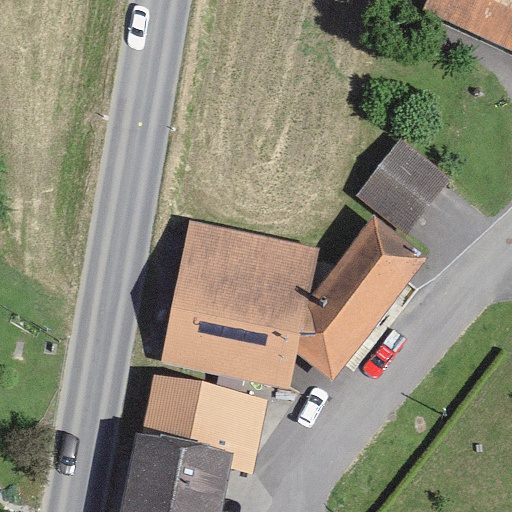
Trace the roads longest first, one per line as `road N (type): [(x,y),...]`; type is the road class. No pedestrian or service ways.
road 1 (secondary): [(160,0),(66,511)]
road 2 (residential): [(290,511),(511,257)]
